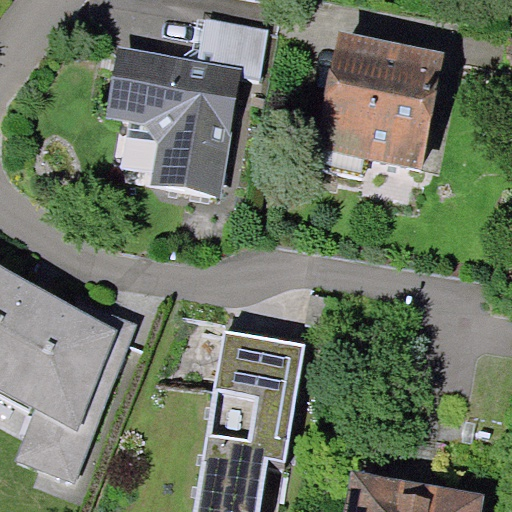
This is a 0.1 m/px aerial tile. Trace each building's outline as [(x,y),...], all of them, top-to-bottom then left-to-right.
[(461,72),(351,52),(330,165),(440,185),(461,72)] [(249,79),(124,62),(115,130),(165,137),(157,199),(231,209),(249,79)] [(137,348),(0,276),(0,404),(40,428),(18,472),(77,498),(137,348)] [(288,511),(315,362),(232,348),(203,511),(288,511)] [(481,511),(368,492),(364,511),(481,511)]
